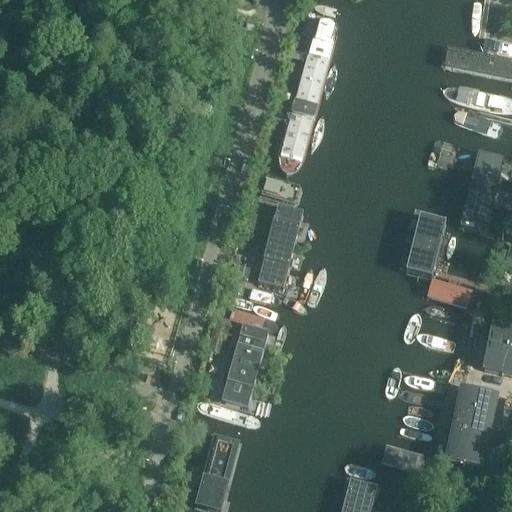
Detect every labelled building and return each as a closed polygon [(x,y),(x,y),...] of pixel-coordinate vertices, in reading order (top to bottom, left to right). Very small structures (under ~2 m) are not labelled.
[(306,169),(307,167),(340,42),(340,36),(339,31),(338,29),(334,25),(330,23),(326,23),(320,25),(318,26),(315,30),(313,35),(281,160),(281,162),(281,165),(281,167),(282,169),(282,171),(283,173),(285,175),(286,177),(288,179),(289,180),(292,180),(294,179),(296,179),(298,178),(300,176),(302,175),(303,173),(305,171),(306,169)] [(457,233),(485,240),(504,162),(476,155),(457,233)] [(420,278),(420,281),(421,282),(423,284),(424,284),(426,285),(428,284),(429,283),(430,281),(432,279),(450,213),(451,209),(451,206),(451,203),(451,200),(450,198),(449,194),(447,195),(446,197),(444,198),(442,201),(441,204),(440,206),(439,209),(420,275),(420,278)] [(260,289),(286,295),(305,216),(280,210),(260,289)] [(511,328),(495,325),(484,373),(511,379),(511,328)] [(225,406),(253,413),(273,335),(245,328),(225,406)] [(462,394),(447,464),(482,472),(497,401),(462,394)] [(196,511),(224,511),(241,446),(215,439),(196,511)] [(346,492),(341,511),(370,511),(374,498),(374,495),(374,492),(373,489),(372,486),(370,483),(369,481),(367,478),(365,476),(362,477),(359,478),(357,480),(354,482),(352,484),(350,487),(348,489),(346,492)]
